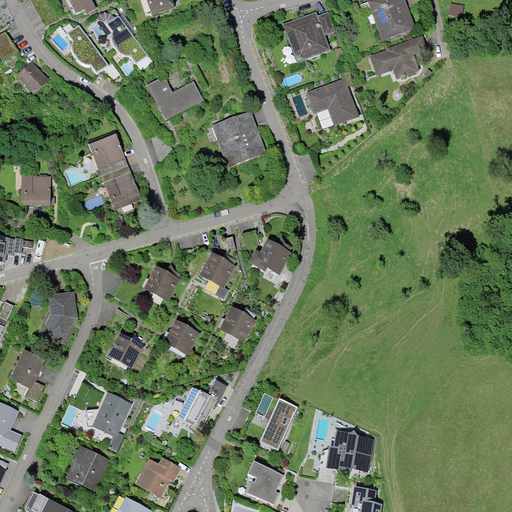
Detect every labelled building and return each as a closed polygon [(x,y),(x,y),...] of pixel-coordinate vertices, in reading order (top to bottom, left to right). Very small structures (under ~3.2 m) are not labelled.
[(96,8),(91,0),(68,0),(76,13),(85,9),(87,13),(96,8)] [(174,5),(172,0),(146,0),(151,12),(152,12),(174,5)] [(416,28),(405,0),(371,0),(368,1),(382,40),(416,28)] [(464,5),(451,3),(449,15),(462,17),(464,5)] [(174,7),(174,5),(152,12),(152,14),(174,7)] [(318,16),(316,12),(283,24),(297,63),(331,50),(325,35),(318,16)] [(328,12),(318,16),(325,35),(335,31),(328,12)] [(123,14),(120,16),(127,26),(133,35),(136,32),(123,14)] [(120,16),(119,15),(107,24),(112,32),(111,35),(111,38),(112,43),(114,47),(117,51),(121,54),(125,56),(131,57),(136,64),(148,56),(146,53),(142,48),(134,36),(133,35),(127,26),(120,16)] [(87,35),(79,25),(67,33),(73,41),(72,43),(72,47),(73,52),(75,56),(78,59),(81,62),(86,65),(91,65),(97,73),(109,64),(103,57),(87,35)] [(0,64),(19,51),(6,32),(0,35),(0,64)] [(137,34),(134,36),(142,48),(146,53),(149,51),(137,34)] [(424,41),(422,35),(386,49),(386,50),(370,56),(377,76),(393,70),(397,79),(420,71),(414,54),(428,49),(424,41)] [(153,62),(148,56),(136,64),(141,70),(153,62)] [(41,70),(32,61),(17,76),(34,94),(49,79),(41,70)] [(113,64),(106,69),(113,80),(120,74),(113,64)] [(173,92),(165,77),(148,86),(165,120),(204,100),(194,81),(173,92)] [(360,117),(345,78),(307,93),(315,114),(317,113),(328,109),(334,125),(334,126),(360,117)] [(328,109),(317,113),(323,129),(334,125),(328,109)] [(257,127),(251,111),(213,125),(228,167),(267,153),(257,127)] [(116,134),(89,144),(99,169),(126,159),(121,145),(116,134)] [(101,176),(128,166),(126,159),(99,169),(101,176)] [(104,183),(131,172),(128,166),(101,176),(104,183)] [(136,184),(131,172),(104,183),(114,209),(141,198),(136,184)] [(51,176),(22,175),(21,204),(35,205),(50,205),(51,205),(55,205),(55,198),(51,198),(51,176)] [(0,261),(5,263),(7,254),(9,238),(9,237),(0,235),(0,261)] [(24,239),(15,238),(15,239),(9,238),(7,254),(13,255),(13,252),(21,253),(22,247),(23,240),(24,239)] [(292,252),(268,238),(260,252),(256,249),(249,262),(265,271),(267,267),(280,275),(292,252)] [(218,256),(212,252),(199,275),(220,286),(215,295),(223,299),(229,290),(224,287),(236,266),(218,256)] [(164,270),(156,266),(144,289),(168,302),(180,279),(164,270)] [(74,292),(48,294),(51,314),(41,335),(66,345),(75,326),(78,318),(74,292)] [(6,302),(0,314),(0,317),(7,320),(14,306),(6,302)] [(239,310),(232,306),(219,329),(244,342),(256,320),(239,310)] [(201,333),(176,320),(171,330),(164,342),(188,356),(201,333)] [(145,346),(120,333),(108,355),(132,369),(145,346)] [(45,360),(24,350),(10,379),(29,388),(31,389),(35,382),(39,373),(45,360)] [(215,380),(208,394),(210,395),(210,396),(217,400),(213,406),(216,407),(227,386),(215,380)] [(44,386),(35,382),(31,389),(29,388),(25,396),(36,402),(44,386)] [(200,391),(193,387),(178,416),(185,420),(200,391)] [(213,406),(217,400),(210,396),(210,395),(208,394),(201,390),(200,391),(185,420),(192,424),(191,427),(200,432),(210,412),(213,406)] [(133,404),(108,392),(92,426),(115,437),(111,444),(112,445),(110,450),(116,452),(124,436),(118,433),(133,404)] [(298,407),(279,398),(260,441),(278,450),(298,407)] [(19,411),(0,402),(0,445),(15,452),(22,435),(11,430),(14,422),(19,411)] [(374,439),(336,430),(334,446),(329,446),(325,467),(339,469),(340,466),(369,472),(374,439)] [(110,459),(81,446),(77,453),(66,477),(95,491),(110,459)] [(181,468),(162,457),(159,464),(149,458),(135,484),(160,498),(168,484),(170,479),(174,481),(181,468)] [(0,459),(0,466),(6,469),(8,464),(0,459)] [(284,475),(254,461),(248,474),(257,478),(255,482),(252,481),(247,493),(274,505),(279,493),(276,492),(278,487),(284,475)] [(377,490),(355,486),(351,505),(361,507),(360,511),(380,511),(382,503),(375,502),(377,490)] [(73,511),(40,494),(31,509),(36,511),(73,511)] [(152,511),(153,511),(126,496),(117,511),(152,511)]
